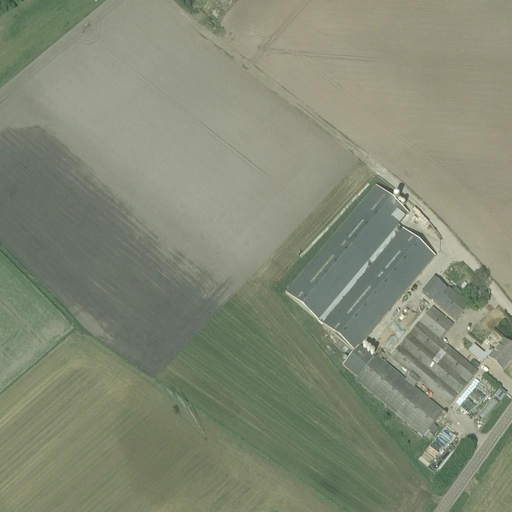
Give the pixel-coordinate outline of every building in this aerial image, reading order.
[(358,348),(404,293),(434,258),(398,227),(408,215),(375,187),(335,235),(285,294),(353,353),(358,348)] [(447,289),(434,305),(455,322),(468,307),(447,289)] [(410,375),(405,380),(413,388),(418,382),(448,407),(477,373),(439,341),(452,326),(431,308),(389,358),(410,375)] [(374,346),(390,346),(390,332),(375,331),(374,346)] [(473,346),(468,352),(481,364),(486,358),(502,371),(508,364),(506,363),(511,355),(511,349),(503,341),(493,353),(488,349),(483,355),(473,346)] [(413,388),(405,380),(362,344),(347,363),(360,375),(355,381),(422,438),(442,413),(413,388)] [(461,422),(490,392),(477,380),(448,410),(461,422)]
